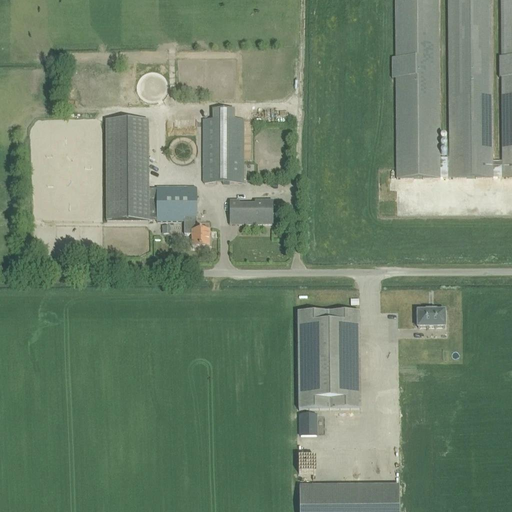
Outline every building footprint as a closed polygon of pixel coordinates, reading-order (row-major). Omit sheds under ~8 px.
[(396,0),(397,59),(393,59),(393,79),(396,79),(397,180),(493,179),(493,178),(502,178),(502,179),(511,178),(511,0),(501,0),(502,59),(500,59),(500,79),(502,79),(503,162),(493,162),(491,0),(448,0),(450,160),(441,159),(439,0),(396,0)] [(132,75),(117,75),(118,85),(121,85),(121,91),(132,91),(132,75)] [(243,184),(244,121),(235,121),(235,111),(212,111),(212,122),(203,122),(203,185),(243,184)] [(149,121),(106,121),(107,223),(131,223),(131,222),(139,222),(139,223),(185,223),(185,235),(192,235),(192,231),(197,231),(197,189),(149,189),(149,121)] [(273,202),(255,202),(255,205),(239,205),(239,202),(230,202),(230,226),(273,226),(273,202)] [(197,231),(192,231),(192,235),(192,248),(209,248),(209,231),(197,231)] [(417,312),(417,330),(446,330),(446,311),(437,312),(437,311),(425,311),(417,312)] [(360,313),(298,314),(299,411),(361,410),(360,313)] [(299,418),(300,437),(318,437),(317,417),(299,418)] [(399,511),(399,487),(300,488),(299,511),(399,511)]
